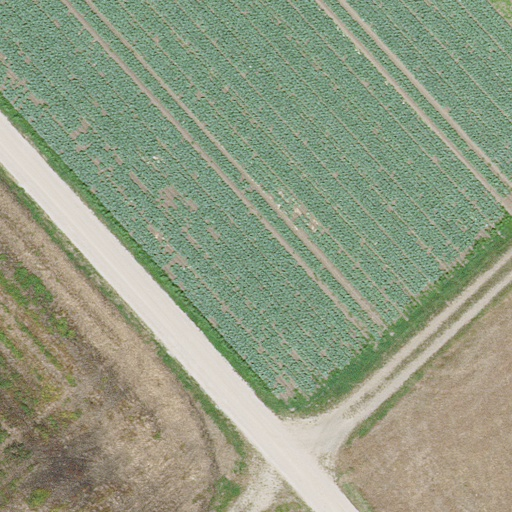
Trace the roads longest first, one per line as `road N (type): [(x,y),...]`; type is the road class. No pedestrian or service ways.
road 1 (track): [(0,150),(327,511)]
road 2 (track): [(511,242),(216,511)]
